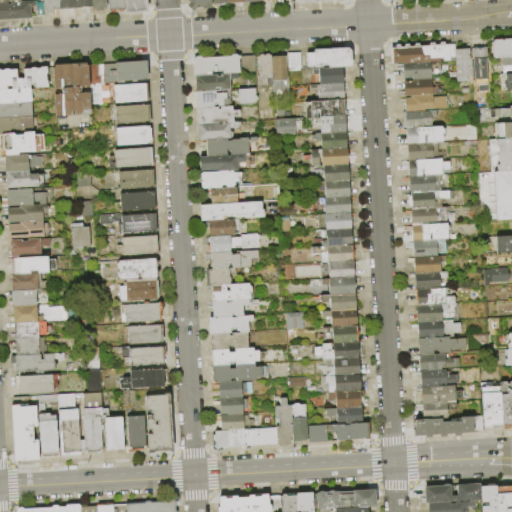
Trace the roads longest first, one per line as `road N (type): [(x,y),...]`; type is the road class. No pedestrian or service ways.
road 1 (residential): [(511,14),(0,44)]
road 2 (residential): [(166,0),(196,511)]
road 3 (residential): [(366,0),(395,511)]
road 4 (tertiary): [(497,457),(0,486)]
